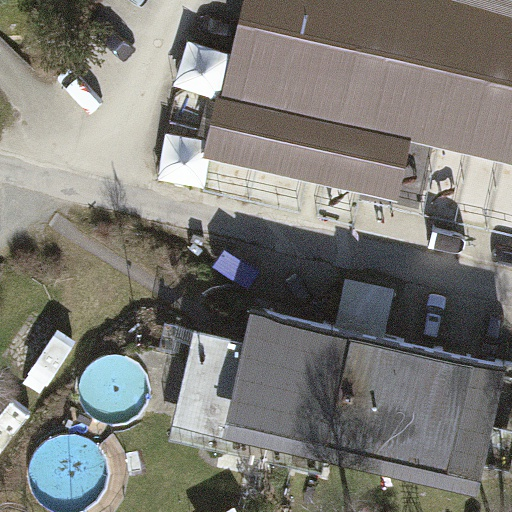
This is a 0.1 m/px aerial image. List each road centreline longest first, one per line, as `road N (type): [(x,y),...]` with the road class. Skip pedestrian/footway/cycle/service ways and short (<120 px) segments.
road 1 (unclassified): [(0,170),(511,299)]
road 2 (track): [(49,182),(151,78),(196,0)]
road 3 (track): [(0,66),(33,97),(49,182)]
